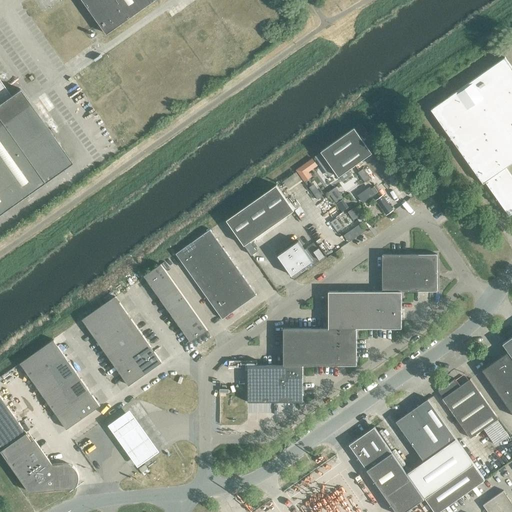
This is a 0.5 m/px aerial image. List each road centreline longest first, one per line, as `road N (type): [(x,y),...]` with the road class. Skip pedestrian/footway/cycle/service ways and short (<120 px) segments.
road 1 (unclassified): [(491,300),(430,227),(402,222),(209,366),(204,492)]
road 2 (unclassified): [(491,300),(476,322),(325,431),(265,471),(204,492)]
